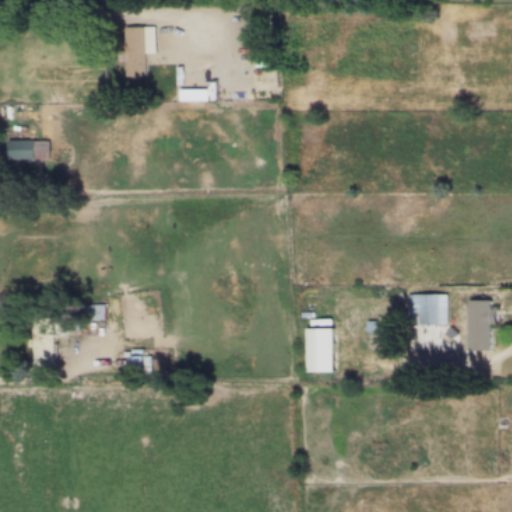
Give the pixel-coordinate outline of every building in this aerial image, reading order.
[(255,24),(255,62),(271,62),(271,24),(255,24)] [(126,28),(127,77),(147,76),(147,53),(157,53),(156,27),(126,28)] [(210,89),(181,89),(181,102),(210,102),(210,89)] [(50,141),(9,141),(9,160),(50,160),(50,141)] [(408,326),(448,326),(448,296),(408,296),(408,326)] [(493,326),(499,326),(499,310),(494,310),(494,301),(470,301),(470,351),(493,351),(493,326)] [(57,357),(57,335),(69,335),(69,318),(34,318),(34,357),(57,357)] [(128,350),(128,375),(152,375),(151,349),(128,350)]
